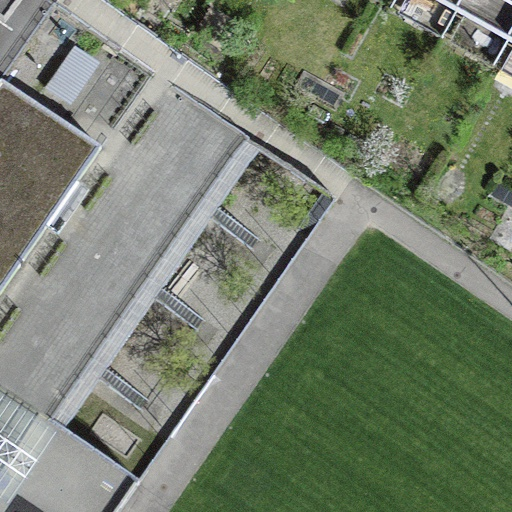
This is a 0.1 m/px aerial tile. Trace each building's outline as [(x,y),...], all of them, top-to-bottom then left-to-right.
[(432,0),(456,13),(463,0),(432,0)] [(511,0),(463,0),(456,13),(507,42),(511,33),(511,0)] [(101,150),(0,294),(0,389),(49,424),(246,141),(52,7),(1,80),(101,150)] [(0,294),(101,150),(1,80),(0,81),(0,294)] [(0,511),(116,511),(136,483),(49,424),(0,389),(0,511)]
